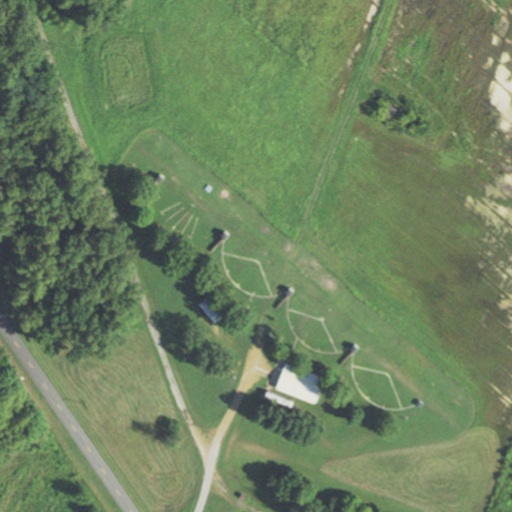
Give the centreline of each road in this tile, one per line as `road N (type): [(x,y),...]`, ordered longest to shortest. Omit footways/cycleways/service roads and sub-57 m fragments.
road 1 (residential): [(367,0),(192,511)]
road 2 (residential): [(211,466),(7,0)]
road 3 (tertiary): [(138,511),(0,315)]
road 4 (residential): [(0,220),(78,0)]
